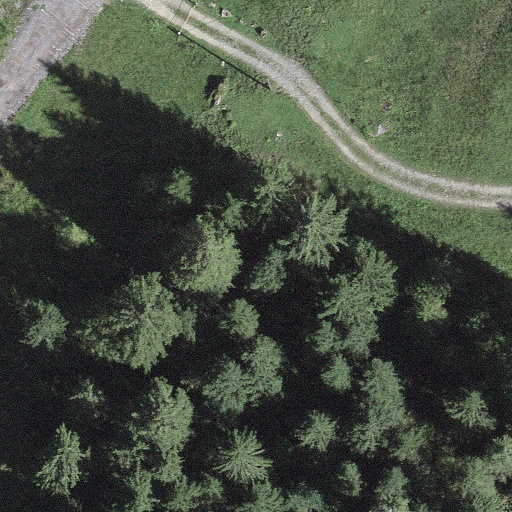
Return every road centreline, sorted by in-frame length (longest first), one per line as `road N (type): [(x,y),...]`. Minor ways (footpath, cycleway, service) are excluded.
road 1 (track): [(168,0),(276,67),(370,170),(443,194),(511,199)]
road 2 (track): [(0,117),(100,0)]
